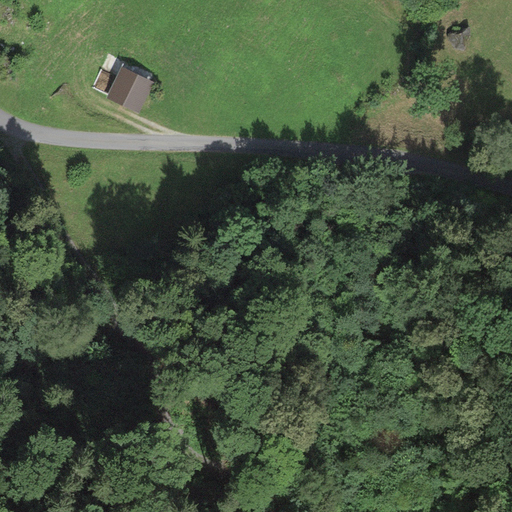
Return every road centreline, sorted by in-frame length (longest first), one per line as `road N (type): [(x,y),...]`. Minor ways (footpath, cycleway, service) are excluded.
road 1 (unclassified): [(0,114),(49,133),(294,144),(511,183)]
road 2 (track): [(264,511),(190,455),(12,121)]
